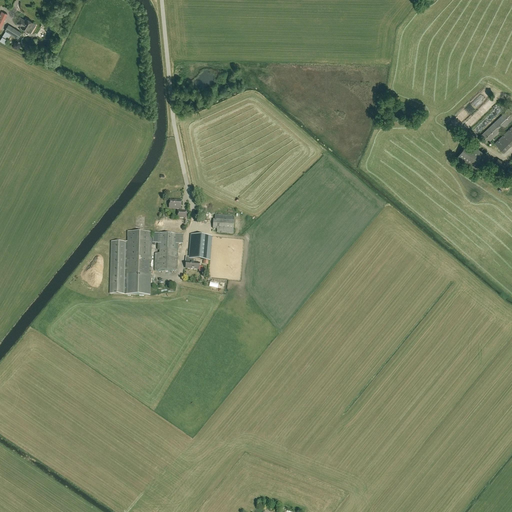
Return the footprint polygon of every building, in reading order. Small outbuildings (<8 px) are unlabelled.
[(0,14),(0,31),(8,15),(1,12),(0,14)] [(22,26),(21,27),(28,31),(33,23),(26,19),(25,21),(21,18),(17,24),(22,26)] [(21,33),(8,25),(5,30),(18,38),(21,33)] [(511,105),(480,135),(488,143),(511,119),(511,105)] [(467,119),(475,111),(471,106),(463,114),(467,119)] [(468,124),(473,128),(482,119),(480,117),(480,116),(482,118),(484,116),(480,112),(468,124)] [(503,153),(511,144),(511,126),(494,143),(503,153)] [(485,155),(466,140),(455,154),(474,169),(485,155)] [(176,201),(170,200),(169,208),(181,209),(181,201),(176,200),(176,201)] [(233,230),(234,221),(234,217),(214,215),(214,220),(213,229),(217,229),(216,233),(233,234),(233,230)] [(191,235),(189,257),(189,258),(194,259),(203,260),(203,265),(208,265),(208,260),(210,260),(212,237),(191,235)] [(194,263),(194,259),(189,258),(189,257),(186,257),(185,268),(199,269),(199,263),(194,263)]
